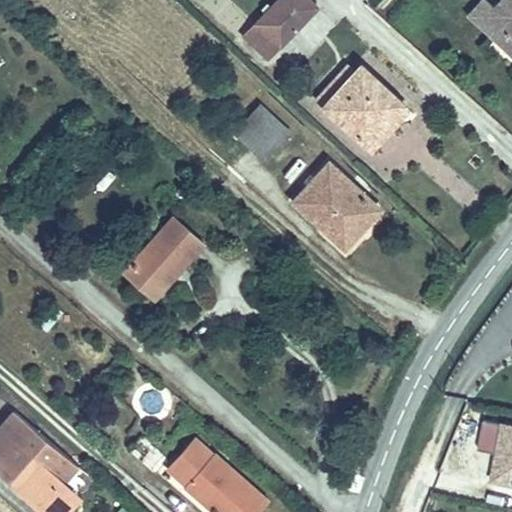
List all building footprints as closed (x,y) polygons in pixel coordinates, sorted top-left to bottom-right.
[(290,0),(270,0),(244,28),(268,51),(303,12),(290,0)] [(464,27),(490,51),(501,41),(511,51),(511,0),(506,0),(489,19),(481,10),(464,27)] [(511,51),(501,41),(490,51),(509,70),(511,65),(511,51)] [(354,70),(318,110),(360,147),(381,121),(390,129),(403,113),(354,70)] [(255,103),(229,131),(259,160),(285,131),(255,103)] [(323,162),(288,200),(340,248),(375,210),(323,162)] [(168,217),(128,262),(161,292),(201,246),(168,217)] [(161,292),(128,262),(113,280),(146,309),(161,292)] [(68,471),(2,415),(0,417),(0,474),(11,484),(6,490),(33,511),(51,511),(56,506),(39,490),(44,484),(51,489),(68,471)] [(511,493),(511,433),(474,428),(468,457),(488,461),(483,488),(511,493)] [(185,449),(160,479),(179,496),(180,500),(193,511),(228,511),(231,509),(234,511),(264,511),(267,510),(209,460),(205,465),(185,449)]
